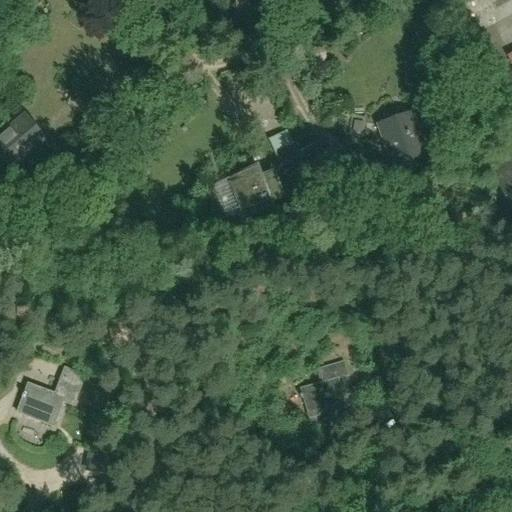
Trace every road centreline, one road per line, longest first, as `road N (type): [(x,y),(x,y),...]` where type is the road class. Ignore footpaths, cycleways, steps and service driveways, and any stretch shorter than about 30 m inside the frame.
road 1 (track): [(299,130),(251,38),(210,40),(167,58),(130,31),(110,0)]
road 2 (track): [(318,511),(414,487),(469,461),(511,425)]
